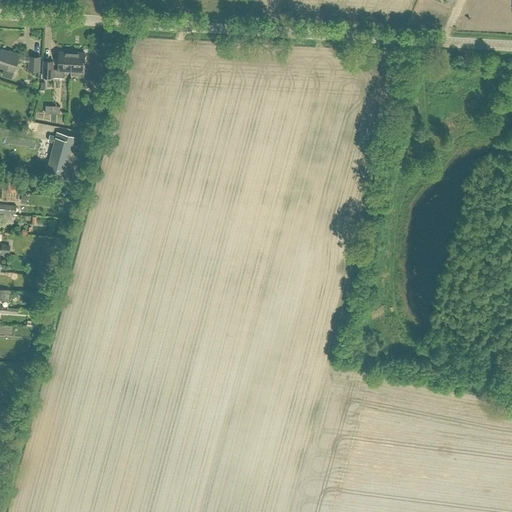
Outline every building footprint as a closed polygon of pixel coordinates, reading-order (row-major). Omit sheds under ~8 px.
[(12,52),(2,48),(0,52),(0,64),(4,66),(1,75),(12,79),(15,70),(19,59),(24,61),(30,62),(29,69),(40,70),(41,56),(30,55),(30,56),(26,55),(21,53),(13,51),(12,52)] [(66,69),(71,69),(72,69),(73,51),(60,51),(59,68),(54,68),(54,60),(44,60),(44,76),(65,77),(66,69)] [(72,69),(71,69),(71,75),(84,76),(84,72),(90,73),(88,82),(97,84),(99,79),(104,61),(94,59),(91,69),(85,68),(85,52),(73,51),(72,69)] [(74,136),(75,134),(57,130),(56,134),(50,133),(49,139),(54,141),(46,172),(71,178),(74,168),(76,168),(80,151),(82,152),(86,139),(74,136)] [(2,192),(15,193),(22,194),(22,186),(15,186),(16,177),(3,176),(2,192)] [(15,193),(2,192),(1,200),(14,201),(15,193)] [(0,203),(0,212),(0,213),(16,214),(16,204),(0,203)] [(0,252),(5,253),(9,253),(10,244),(1,243),(1,245),(0,245),(0,252)] [(0,277),(0,285),(11,286),(11,278),(0,277)] [(0,298),(8,299),(9,289),(0,288),(0,298)] [(28,320),(27,326),(38,327),(40,311),(35,310),(34,318),(32,318),(32,320),(28,320)] [(0,422),(4,424),(10,405),(0,402),(0,422)]
